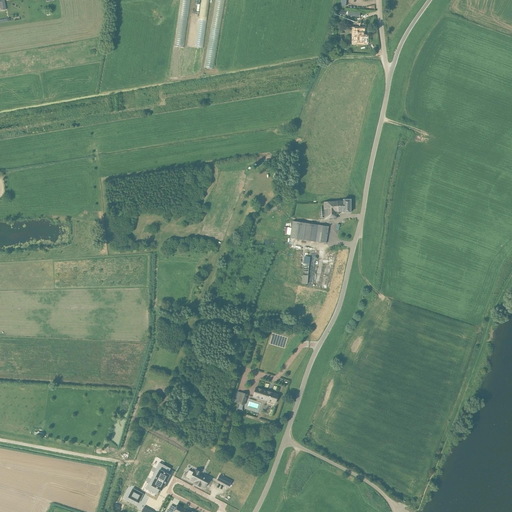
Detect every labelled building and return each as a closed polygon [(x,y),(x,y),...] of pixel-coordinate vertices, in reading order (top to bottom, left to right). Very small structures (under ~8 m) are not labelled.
[(180,0),(175,46),(185,47),(189,0),(180,0)] [(200,0),(195,47),(203,48),(209,0),(200,0)] [(215,0),(205,68),(214,69),(224,0),(215,0)] [(365,41),(366,41),(366,34),(363,34),(363,29),(355,29),(354,35),(353,35),(353,42),(357,42),(357,43),(365,43),(365,41)] [(343,201),(324,202),(324,219),(328,219),(328,214),(339,214),(339,212),(343,212),(343,213),(350,213),(351,200),(343,200),(343,201)] [(293,221),(290,238),(326,243),(329,227),(293,221)] [(265,401),(266,400),(268,401),(267,403),(274,405),(274,403),(275,403),(278,394),(256,388),(253,397),(265,401)] [(242,393),(239,403),(245,405),(248,395),(242,393)] [(145,488),(156,494),(159,489),(161,490),(164,485),(163,485),(166,480),(167,480),(169,475),(167,474),(170,469),(159,463),(156,468),(159,470),(157,474),(154,473),(151,479),(153,480),(151,485),(148,483),(145,488)] [(189,470),(185,477),(196,483),(195,484),(200,486),(200,485),(205,487),(210,478),(204,476),(203,477),(198,475),(200,472),(196,470),(195,471),(195,470),(194,472),(189,470)] [(232,482),(220,476),(217,480),(230,487),(232,482)] [(128,497),(128,498),(138,503),(139,503),(139,502),(140,501),(143,494),(133,489),(133,488),(132,489),(128,497)]
